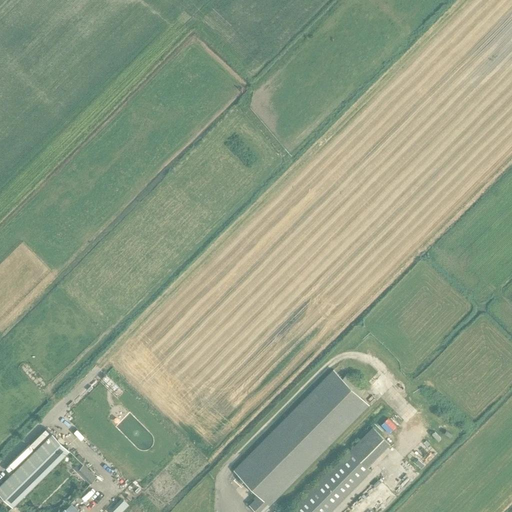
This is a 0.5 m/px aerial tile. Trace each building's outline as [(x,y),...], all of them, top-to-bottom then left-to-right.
[(348,372),(342,378),(334,369),(233,470),(259,495),(249,504),(256,511),(262,511),(369,404),(361,396),(366,390),(348,372)] [(329,511),(370,470),(367,467),(389,444),(372,427),(287,511),(329,511)] [(0,484),(0,494),(13,507),(69,451),(52,433),(0,484)] [(84,464),(78,470),(90,483),(96,477),(84,464)] [(111,511),(121,511),(129,505),(128,504),(124,500),(111,511)]
